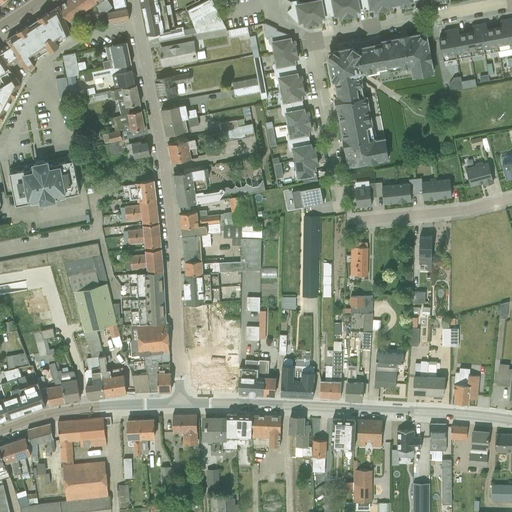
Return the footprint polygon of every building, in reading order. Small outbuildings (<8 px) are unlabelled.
[(79,15),(68,0),(67,0),(59,6),(66,24),(68,24),(69,33),(70,32),(72,38),(73,37),(72,37),(81,34),(74,18),(79,15)] [(81,0),(68,0),(79,15),(88,9),(81,0)] [(94,0),(81,0),(88,9),(97,2),(95,0),(94,0)] [(103,0),(95,0),(97,2),(99,4),(97,6),(102,13),(104,12),(105,14),(107,14),(109,23),(129,19),(127,9),(110,12),(109,8),(112,7),(107,0),(104,0),(103,0)] [(175,28),(169,0),(156,0),(141,3),(147,34),(157,32),(159,40),(184,35),(182,26),(175,28)] [(196,33),(226,28),(211,0),(207,0),(187,10),(196,33)] [(313,0),(308,1),(312,24),(321,22),(320,18),(329,17),(326,0),(313,0)] [(326,0),(329,17),(339,15),(339,19),(348,17),(344,0),(326,0)] [(344,0),(348,17),(356,16),(356,12),(365,10),(362,0),(344,0)] [(362,0),(365,10),(374,8),(375,12),(383,10),(381,0),(362,0)] [(381,0),(383,10),(392,9),(391,5),(400,3),(399,0),(381,0)] [(287,12),(296,23),(303,22),(304,25),(312,24),(308,1),(299,3),(297,1),(290,2),(293,6),(287,12)] [(17,32),(6,39),(9,43),(9,44),(4,47),(14,62),(19,59),(27,70),(35,65),(32,60),(48,49),(46,47),(64,36),(69,33),(68,24),(66,24),(59,6),(59,5),(48,12),(47,11),(37,18),(38,19),(27,26),(27,25),(17,31),(17,32)] [(500,26),(493,28),(498,52),(511,49),(506,19),(499,20),(500,26)] [(273,54),(296,50),(294,41),(290,42),(289,35),(276,30),(276,29),(265,23),(263,23),(265,38),(267,38),(268,43),(271,45),(273,54)] [(486,23),(479,24),(484,54),(498,52),(493,28),(487,29),(486,23)] [(473,31),(466,33),(470,57),(484,54),(479,24),(472,26),(473,31)] [(229,37),(248,34),(247,27),(228,30),(229,37)] [(458,28),(451,29),(457,60),(470,57),(466,33),(459,34),(458,28)] [(445,36),(438,38),(443,62),(457,60),(451,29),(444,31),(445,36)] [(348,53),(365,73),(387,69),(388,72),(410,68),(412,78),(433,74),(425,33),(407,37),(406,31),(400,32),(401,38),(382,41),(383,44),(359,48),(357,43),(355,43),(351,41),(349,45),(352,47),(348,53)] [(243,58),(253,56),(251,46),(249,36),(243,37),(245,51),(242,51),(243,58)] [(205,48),(227,44),(226,38),(204,41),(205,48)] [(193,41),(160,50),(160,54),(160,57),(161,57),(163,66),(205,58),(204,51),(196,52),(193,41)] [(127,42),(109,45),(112,59),(102,61),(104,68),(121,65),(131,63),(127,42)] [(0,120),(1,119),(2,120),(2,119),(1,119),(4,113),(5,114),(5,113),(4,112),(7,108),(8,107),(7,107),(10,102),(11,102),(11,101),(13,96),(14,97),(14,96),(13,96),(16,90),(17,91),(18,90),(17,89),(20,83),(16,76),(14,77),(8,67),(9,66),(9,65),(14,62),(4,47),(0,49),(0,120)] [(363,76),(365,73),(348,53),(352,47),(333,51),(331,54),(328,58),(332,77),(336,71),(361,79),(363,76)] [(274,73),(296,68),(294,59),(298,58),(296,50),(273,54),(275,63),(273,66),(274,73)] [(63,55),(67,76),(79,74),(77,62),(75,52),(63,55)] [(121,65),(104,68),(104,69),(92,72),(93,78),(106,76),(107,80),(109,82),(114,81),(115,87),(134,83),(131,70),(114,74),(112,67),(131,63),(121,65)] [(280,90),(303,85),(301,77),(297,77),(296,68),(274,73),(275,79),(278,81),(280,90)] [(337,80),(335,82),(338,98),(336,99),(333,97),(330,100),(330,101),(334,102),(334,105),(337,105),(344,141),(338,142),(340,148),(345,147),(349,166),(388,158),(384,137),(374,139),(371,125),(373,125),(367,96),(364,96),(361,79),(336,71),(332,77),(337,80)] [(93,78),(92,72),(84,73),(85,80),(93,78)] [(189,73),(155,80),(158,97),(177,94),(175,84),(191,81),(189,73)] [(79,74),(67,76),(70,94),(71,94),(70,94),(78,92),(74,75),(79,75),(79,74)] [(55,79),(59,97),(69,96),(66,77),(55,79)] [(461,81),(460,77),(453,78),(448,84),(450,92),(462,90),(461,81)] [(233,90),(258,85),(257,78),(232,83),(233,90)] [(474,79),(461,81),(462,90),(476,87),(474,79)] [(82,87),(84,93),(90,91),(88,85),(82,87)] [(136,85),(106,91),(93,94),(94,101),(108,98),(112,97),(113,100),(118,99),(121,115),(127,114),(141,111),(140,103),(136,85)] [(235,97),(259,92),(259,88),(258,85),(233,90),(235,97)] [(281,108),(302,104),(301,94),(305,94),(303,85),(280,90),(282,99),(279,101),(281,108)] [(87,100),(86,96),(71,99),(72,105),(79,104),(79,102),(87,100)] [(287,125),(309,121),(308,112),(304,113),(302,104),(281,108),(282,114),(285,116),(287,125)] [(163,123),(197,116),(195,109),(186,111),(185,105),(161,109),(163,123)] [(109,132),(109,133),(102,135),(104,143),(111,141),(121,139),(128,137),(142,135),(141,128),(144,128),(141,111),(127,114),(121,115),(121,116),(112,118),(115,131),(109,132)] [(198,125),(197,116),(163,123),(166,135),(187,130),(187,127),(198,125)] [(218,124),(220,130),(244,125),(243,119),(218,124)] [(286,137),(287,143),(309,139),(307,130),(311,129),(309,121),(287,125),(288,134),(286,137)] [(221,137),(222,142),(254,136),(252,124),(244,125),(220,130),(215,131),(216,138),(221,137)] [(103,144),(95,146),(96,149),(100,148),(100,149),(104,148),(105,156),(127,151),(129,158),(149,154),(147,142),(141,143),(141,141),(129,143),(128,137),(121,139),(117,141),(103,144)] [(476,145),(482,143),(480,137),(474,139),(476,145)] [(171,162),(198,156),(195,139),(167,145),(171,162)] [(292,152),(293,160),(316,156),(315,147),(311,148),(309,139),(287,143),(289,150),(292,152)] [(206,146),(205,154),(217,155),(218,147),(206,146)] [(38,163),(46,203),(56,201),(56,197),(79,193),(72,156),(38,163)] [(314,165),(318,164),(316,156),(293,160),(295,169),(293,171),(294,178),(316,174),(314,165)] [(511,160),(502,163),(506,179),(511,177),(511,160)] [(484,184),(492,182),(487,162),(482,164),(482,162),(474,164),(475,166),(466,168),(471,186),(484,182),(484,184)] [(46,203),(38,163),(9,169),(15,205),(39,201),(40,204),(46,203)] [(280,163),(273,164),(276,179),(283,178),(280,163)] [(179,170),(173,171),(179,205),(200,202),(198,192),(198,189),(205,188),(206,188),(207,187),(207,186),(205,177),(209,177),(207,166),(183,170),(184,172),(179,173),(179,170)] [(423,200),(437,198),(435,180),(435,178),(429,178),(429,181),(421,181),(423,200)] [(198,192),(200,202),(228,196),(247,193),(264,190),(262,179),(260,183),(257,181),(251,182),(249,185),(246,183),(244,186),(238,187),(235,185),(233,188),(230,189),(228,186),(223,187),(222,188),(221,188),(220,188),(219,189),(219,190),(218,190),(204,193),(204,192),(203,192),(203,191),(202,191),(198,192)] [(435,180),(437,198),(451,197),(451,195),(452,195),(451,189),(450,189),(449,179),(435,180)] [(139,201),(155,199),(153,180),(136,182),(136,183),(128,184),(128,185),(121,186),(123,199),(129,198),(130,199),(137,198),(137,201),(139,201)] [(318,181),(298,185),(301,204),(322,200),(318,181)] [(409,183),(394,184),(396,203),(411,201),(409,183)] [(394,184),(381,186),(383,204),(396,203),(394,184)] [(369,187),(355,189),(356,207),(371,205),(369,187)] [(251,219),(247,193),(228,196),(231,212),(223,213),(223,214),(207,216),(206,210),(179,213),(181,227),(219,223),(219,224),(234,223),(233,222),(251,219)] [(121,214),(157,210),(155,199),(139,201),(140,204),(124,206),(124,207),(120,208),(121,214)] [(142,223),(158,221),(157,210),(121,214),(121,220),(126,220),(126,221),(141,219),(142,223)] [(303,217),(302,296),(317,296),(317,256),(320,256),(320,217),(303,217)] [(219,223),(181,227),(182,235),(210,233),(220,232),(220,231),(223,231),(223,238),(232,238),(261,238),(262,223),(242,222),(242,223),(234,223),(219,224),(219,223)] [(123,238),(159,234),(158,223),(142,225),(142,229),(127,230),(127,231),(122,231),(123,238)] [(210,233),(182,235),(184,261),(186,261),(202,260),(201,249),(201,246),(211,246),(210,233)] [(144,247),(161,245),(159,234),(123,238),(124,246),(129,245),(144,243),(144,247)] [(426,270),(431,270),(431,236),(426,236),(426,237),(419,237),(418,264),(426,264),(426,270)] [(240,261),(219,262),(219,272),(260,269),(261,238),(232,238),(232,245),(240,245),(240,261)] [(0,273),(63,262),(101,255),(98,243),(0,261),(0,273)] [(354,275),(366,275),(367,248),(367,243),(355,243),(355,247),(351,247),(350,280),(354,280),(354,275)] [(162,260),(161,249),(144,250),(145,254),(130,256),(130,263),(162,260)] [(98,356),(103,355),(96,329),(104,327),(105,331),(109,330),(111,338),(112,342),(116,348),(122,346),(107,284),(108,284),(101,255),(63,262),(81,321),(92,357),(98,356)] [(147,272),(163,271),(162,260),(130,263),(131,269),(146,268),(147,272)] [(202,260),(186,261),(186,262),(185,262),(185,268),(186,268),(187,273),(186,274),(218,272),(219,272),(219,262),(202,263),(202,260)] [(331,263),(323,263),(322,297),(330,297),(331,263)] [(147,272),(128,274),(129,294),(132,296),(138,296),(138,300),(132,300),(130,302),(131,324),(165,322),(163,271),(147,272)] [(220,302),(218,272),(186,274),(184,274),(184,281),(183,281),(184,297),(185,297),(186,304),(211,303),(220,302)] [(411,303),(424,302),(425,292),(412,292),(411,303)] [(363,313),(372,313),(372,296),(350,296),(350,307),(350,308),(344,308),(344,312),(350,313),(363,313)] [(246,311),(259,311),(259,297),(246,297),(246,311)] [(508,302),(499,304),(498,318),(506,318),(508,302)] [(118,303),(113,304),(118,325),(122,325),(122,318),(119,318),(118,303)] [(182,304),(184,348),(212,347),(211,303),(186,304),(182,304)] [(358,332),(356,366),(356,374),(362,374),(362,371),(358,371),(359,351),(370,352),(372,313),(363,313),(362,332),(358,332)] [(410,346),(418,346),(419,328),(416,328),(417,318),(412,318),(410,346)] [(5,333),(14,331),(13,321),(2,323),(2,327),(4,327),(5,333)] [(441,347),(449,347),(450,329),(448,329),(448,321),(442,321),(441,347)] [(165,322),(131,324),(130,324),(132,340),(168,337),(167,322),(165,322)] [(246,326),(245,340),(258,341),(258,339),(259,327),(246,326)] [(47,355),(52,354),(55,353),(53,348),(49,349),(46,339),(54,337),(52,328),(41,331),(47,355)] [(207,391),(234,393),(235,374),(239,374),(239,366),(240,329),(224,328),(224,366),(214,366),(214,369),(208,369),(207,391)] [(449,347),(457,347),(458,329),(450,329),(449,347)] [(169,352),(168,337),(132,340),(130,340),(131,356),(143,355),(169,352)] [(330,380),(329,398),(340,399),(341,380),(341,351),(341,343),(333,343),(332,357),(331,380),(330,380)] [(6,357),(8,370),(12,369),(17,368),(30,365),(25,352),(6,357)] [(169,362),(169,352),(143,355),(145,365),(156,365),(162,364),(162,362),(169,362)] [(375,365),(374,386),(395,387),(397,364),(402,365),(403,354),(376,352),(375,361),(377,361),(376,365),(375,365)] [(47,392),(50,404),(65,401),(62,385),(56,371),(52,354),(47,355),(49,363),(48,364),(53,381),(46,382),(46,385),(47,392)] [(103,355),(98,356),(105,396),(126,393),(123,374),(120,374),(119,368),(107,370),(106,363),(107,363),(105,355),(103,355)] [(105,396),(98,356),(92,357),(86,358),(88,369),(86,370),(84,373),(88,396),(91,395),(91,398),(105,396)] [(331,380),(332,357),(326,356),(325,380),(320,380),(319,398),(329,398),(330,380),(331,380)] [(282,365),(280,396),(291,396),(292,365),(292,360),(290,358),(285,358),(283,360),(283,365),(282,365)] [(239,374),(238,393),(263,395),(264,380),(257,379),(258,360),(247,360),(247,367),(239,366),(239,374)] [(264,380),(263,395),(274,395),(275,377),(267,376),(268,361),(258,360),(257,379),(264,380)] [(414,374),(413,393),(426,394),(427,361),(420,361),(420,363),(414,363),(414,374)] [(427,361),(426,394),(443,395),(443,391),(444,391),(445,376),(436,375),(437,362),(427,361)] [(171,389),(169,362),(162,362),(162,364),(156,365),(158,391),(169,391),(171,389)] [(208,369),(214,369),(214,366),(214,363),(191,364),(192,388),(195,390),(207,391),(208,369)] [(510,398),(511,398),(511,368),(508,368),(509,364),(499,364),(497,384),(511,385),(510,398)] [(158,391),(156,365),(145,365),(147,374),(150,392),(158,391)] [(292,365),(291,396),(302,397),(303,380),(300,380),(301,371),(314,372),(314,366),(292,365)] [(347,366),(345,399),(361,400),(362,381),(355,381),(356,374),(356,366),(347,366)] [(15,376),(28,411),(45,405),(42,394),(38,381),(27,385),(24,375),(20,377),(17,368),(12,369),(15,376)] [(455,372),(453,394),(455,394),(455,402),(467,403),(468,398),(476,399),(478,376),(469,375),(469,369),(459,368),(459,373),(455,372)] [(2,398),(8,418),(28,411),(15,376),(12,369),(8,370),(4,371),(7,381),(0,383),(0,385),(4,397),(2,398)] [(62,385),(65,401),(74,399),(73,398),(80,396),(76,378),(73,370),(61,372),(60,370),(56,371),(62,385)] [(303,380),(302,397),(312,397),(314,372),(301,371),(300,380),(303,380)] [(150,392),(147,374),(131,375),(135,392),(150,392)] [(47,392),(46,385),(46,386),(42,376),(37,378),(38,381),(42,394),(47,392)] [(2,398),(0,398),(0,420),(8,418),(2,398)] [(196,414),(172,414),(173,433),(182,433),(183,444),(193,444),(193,450),(198,450),(198,439),(197,439),(197,432),(196,414)] [(237,414),(236,414),(236,431),(237,443),(245,443),(245,436),(252,437),(252,431),(251,431),(252,416),(252,415),(251,415),(237,414)] [(252,415),(252,416),(251,431),(252,431),(252,437),(259,437),(259,439),(266,439),(266,446),(268,446),(268,438),(269,415),(252,415)] [(268,438),(268,446),(279,446),(281,416),(269,415),(268,438)] [(94,446),(94,447),(106,446),(104,426),(111,425),(111,416),(58,421),(65,501),(108,496),(104,460),(73,464),(73,460),(72,444),(80,443),(80,447),(94,446)] [(304,417),(289,416),(289,433),(296,433),(295,446),(302,446),(302,455),(311,455),(311,447),(308,447),(309,431),(310,431),(310,430),(303,430),(304,417)] [(225,428),(225,455),(236,455),(235,417),(225,417),(225,428)] [(343,419),(332,418),(331,448),(342,449),(343,419)] [(153,419),(140,420),(142,454),(148,453),(147,438),(154,438),(153,419)] [(353,449),(355,419),(343,419),(342,449),(353,449)] [(358,419),(356,446),(365,446),(365,442),(371,442),(371,446),(381,447),(382,421),(358,419)] [(142,454),(140,420),(127,420),(128,446),(133,445),(133,455),(142,454)] [(41,426),(44,441),(48,441),(48,444),(46,444),(46,448),(44,448),(45,459),(51,458),(50,451),(55,451),(53,439),(50,423),(41,426)] [(445,423),(429,423),(429,449),(429,450),(446,450),(446,439),(445,423)] [(451,425),(450,439),(466,440),(467,427),(451,425)] [(30,445),(28,446),(30,454),(31,462),(38,461),(37,444),(44,441),(41,426),(27,429),(30,445)] [(225,428),(201,428),(201,440),(213,440),(213,443),(211,443),(211,455),(225,455),(225,428)] [(414,430),(397,430),(396,450),(398,450),(414,450),(414,448),(421,448),(420,437),(414,437),(414,430)] [(470,449),(469,459),(469,464),(485,465),(488,431),(473,430),(471,449),(470,449)] [(511,431),(496,431),(496,451),(510,451),(510,471),(511,470),(511,431)] [(25,437),(12,442),(18,459),(21,473),(28,472),(24,456),(30,454),(28,446),(25,437)] [(313,439),(312,470),(324,471),(325,440),(313,439)] [(12,442),(0,445),(0,450),(4,463),(5,463),(11,461),(14,475),(21,473),(18,459),(12,442)] [(9,511),(3,483),(1,479),(9,476),(5,463),(4,463),(0,450),(0,511),(9,511)] [(124,478),(132,478),(131,458),(123,458),(124,478)] [(451,459),(441,459),(442,504),(451,504),(451,459)] [(171,466),(160,466),(160,496),(161,496),(161,500),(172,499),(171,467),(171,466)] [(173,467),(171,467),(172,499),(172,511),(179,511),(179,480),(173,480),(173,467)] [(218,469),(207,469),(207,489),(218,489),(218,469)] [(356,469),(355,502),(357,502),(368,502),(369,502),(370,470),(357,469),(356,469)] [(253,473),(252,509),(278,510),(279,474),(253,473)] [(429,511),(429,483),(412,483),(412,511),(429,511)] [(120,502),(129,501),(128,484),(118,485),(120,502)] [(491,500),(511,500),(511,484),(491,484),(491,500)] [(15,494),(19,507),(29,505),(26,493),(25,490),(15,494)] [(26,493),(29,505),(37,504),(36,493),(29,494),(29,493),(26,493)] [(108,496),(65,501),(37,504),(29,505),(19,507),(20,511),(76,511),(110,509),(110,496),(108,496)] [(210,498),(210,511),(224,511),(224,497),(210,498)] [(238,511),(238,505),(235,505),(235,499),(226,499),(226,511),(238,511)] [(376,502),(376,509),(376,511),(387,511),(388,502),(376,502)] [(149,511),(155,511),(160,511),(159,503),(149,504),(149,511)] [(451,504),(451,511),(462,511),(462,503),(451,504)]
